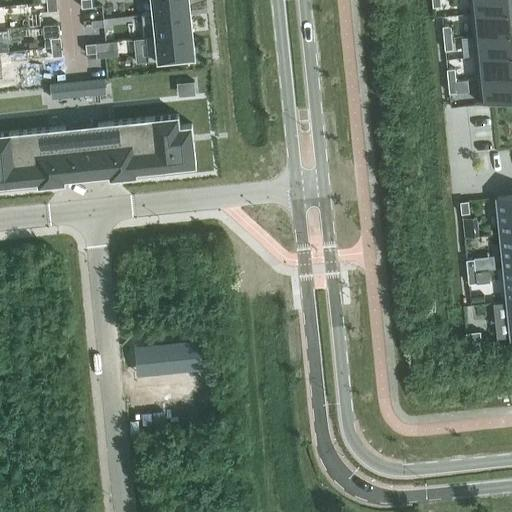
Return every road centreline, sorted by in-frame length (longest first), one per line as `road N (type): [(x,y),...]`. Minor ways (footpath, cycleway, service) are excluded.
road 1 (tertiary): [(297,189),(322,435),(333,466),(372,495),(511,486)]
road 2 (tertiary): [(511,459),(383,470),(359,452),(347,425),(320,187)]
road 3 (residential): [(92,211),(121,511)]
road 4 (residential): [(92,211),(297,189)]
road 5 (tertiary): [(277,0),(297,189)]
road 6 (tertiary): [(320,187),(301,0)]
